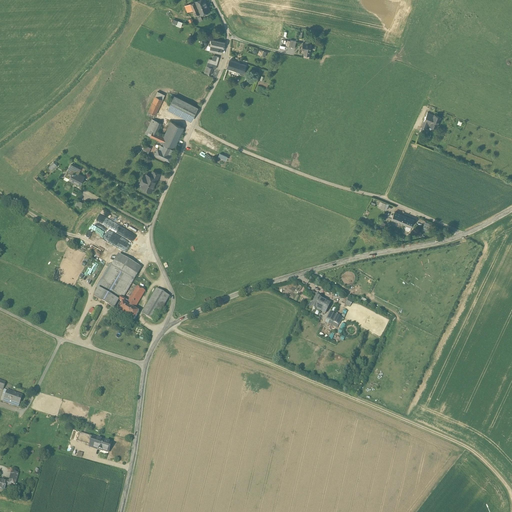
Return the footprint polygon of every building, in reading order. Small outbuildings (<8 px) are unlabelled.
[(209,12),(204,0),(198,0),(195,2),(201,15),(209,12)] [(286,46),(295,47),(297,41),(288,39),(286,46)] [(223,50),(224,43),(211,40),(209,47),(223,50)] [(302,44),(301,51),(310,52),(312,45),(302,44)] [(212,59),(209,58),(205,73),(212,75),(214,68),(216,68),(220,56),(214,55),(212,59)] [(229,60),(226,69),(243,74),(245,65),(229,60)] [(153,117),(156,118),(164,95),(157,92),(148,114),(153,117)] [(198,108),(174,96),(168,109),(191,121),(198,108)] [(426,115),(421,128),(426,130),(428,124),(430,125),(429,126),(436,129),(441,117),(435,115),(433,119),(426,115)] [(152,118),(145,134),(150,136),(157,121),(152,118)] [(150,136),(162,142),(165,136),(157,133),(162,123),(157,121),(150,136)] [(162,142),(160,145),(172,151),(184,128),(172,122),(165,136),(162,142)] [(151,148),(145,145),(142,153),(147,155),(151,148)] [(160,145),(158,149),(170,155),(172,151),(160,145)] [(158,149),(157,149),(154,154),(168,161),(171,155),(170,155),(158,149)] [(54,162),(49,166),(53,171),(58,166),(54,162)] [(72,171),(68,181),(79,186),(83,177),(72,171)] [(152,192),(158,178),(151,174),(147,173),(146,175),(144,174),(140,183),(142,184),(140,187),(152,192)] [(378,206),(386,210),(389,204),(380,200),(378,206)] [(394,212),(391,220),(410,228),(413,220),(394,212)] [(422,230),(427,232),(430,223),(425,221),(422,230)] [(93,230),(120,242),(122,236),(120,235),(123,227),(116,224),(114,229),(116,230),(115,232),(96,224),(93,230)] [(119,255),(115,262),(136,273),(140,266),(119,255)] [(115,309),(119,301),(121,297),(124,299),(133,282),(131,281),(136,273),(115,262),(95,298),(115,309)] [(129,301),(127,305),(135,309),(145,291),(137,287),(129,301)] [(169,298),(156,290),(141,314),(155,322),(169,298)] [(330,304),(315,297),(310,308),(324,315),(330,304)] [(135,309),(127,305),(124,303),(124,304),(122,303),(118,311),(135,320),(139,311),(135,309)] [(96,321),(102,309),(96,306),(90,318),(96,321)] [(342,319),(330,312),(326,319),(338,326),(342,319)] [(5,391),(1,403),(18,409),(22,396),(5,391)] [(89,448),(108,454),(111,443),(92,437),(89,448)] [(0,479),(0,489),(4,491),(6,485),(11,487),(10,488),(14,489),(18,474),(11,472),(9,481),(4,480),(3,481),(0,479)]
